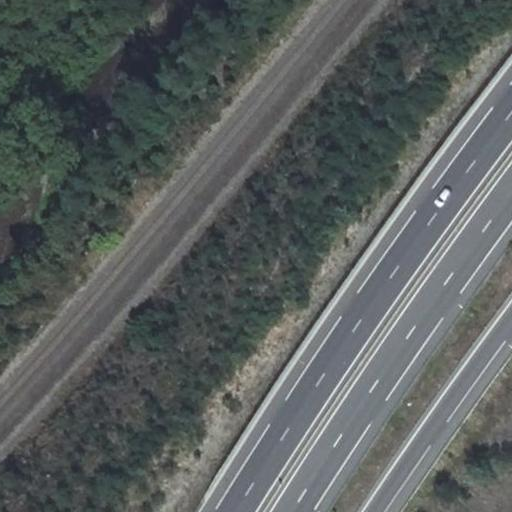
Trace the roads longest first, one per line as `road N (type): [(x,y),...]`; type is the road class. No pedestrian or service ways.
road 1 (motorway): [(511,117),(430,224),(238,511)]
road 2 (motorway): [(298,511),(405,337),(511,194)]
road 3 (motorway): [(375,511),(511,316)]
